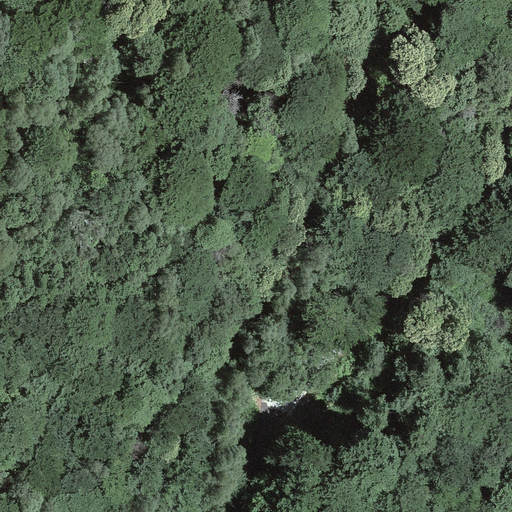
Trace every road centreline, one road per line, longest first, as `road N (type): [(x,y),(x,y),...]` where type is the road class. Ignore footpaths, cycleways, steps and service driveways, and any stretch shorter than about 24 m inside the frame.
road 1 (track): [(366,0),(338,103),(277,258),(205,373),(188,511)]
road 2 (unclassified): [(511,113),(388,299),(277,398),(242,511)]
